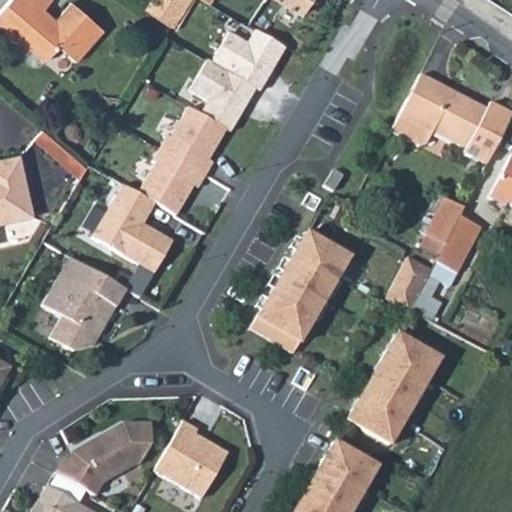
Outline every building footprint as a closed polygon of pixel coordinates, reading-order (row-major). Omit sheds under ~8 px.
[(0,31),(15,45),(18,42),(42,62),(55,47),(73,63),(100,32),(69,5),(55,21),(43,10),(51,0),(8,0),(0,9),(0,31)] [(169,28),(184,0),(149,0),(143,10),(169,28)] [(188,0),(184,0),(169,28),(171,29),(188,0)] [(275,0),(297,14),(306,0),(275,0)] [(144,38),(150,29),(144,26),(138,35),(144,38)] [(228,32),(211,62),(255,87),(259,90),(284,48),(255,31),(248,44),(228,32)] [(255,87),(211,62),(207,59),(189,89),(208,100),(199,114),(226,129),(230,131),(255,87)] [(419,77),(397,119),(390,133),(418,148),(426,146),(432,134),(464,151),(462,156),(482,167),(509,115),(488,104),(484,111),(455,96),(453,100),(442,95),(444,90),(419,77)] [(442,95),(453,100),(455,96),(444,90),(442,95)] [(159,148),(204,175),(212,162),(207,159),(226,129),(199,114),(187,106),(169,137),(166,135),(159,148)] [(45,127),(36,136),(77,178),(86,169),(45,127)] [(204,175),(159,148),(151,161),(154,163),(136,193),(153,203),(174,215),(192,185),(197,187),(204,175)] [(0,223),(1,222),(31,216),(18,154),(0,158),(0,223)] [(504,205),(511,208),(511,156),(510,155),(487,200),(503,208),(504,205)] [(341,176),(332,171),(322,187),(331,192),(341,176)] [(121,184),(90,237),(138,265),(123,290),(137,298),(171,241),(138,222),(141,216),(145,218),(153,203),(136,193),(121,184)] [(456,218),(462,207),(442,198),(423,236),(443,245),(456,218)] [(455,276),(479,230),(456,218),(443,245),(433,264),(455,276)] [(304,233),(249,329),(293,353),(347,258),(304,233)] [(430,271),(405,261),(385,302),(408,313),(430,271)] [(115,306),(58,273),(40,305),(59,316),(47,337),(70,351),(86,347),(92,336),(96,338),(115,306)] [(437,359),(394,335),(345,420),(388,445),(437,359)] [(181,422),(152,470),(199,497),(225,454),(193,435),(196,431),(181,422)] [(62,457),(53,473),(91,496),(99,482),(132,463),(137,464),(148,445),(149,424),(120,424),(70,453),(66,460),(62,457)] [(332,442),(291,511),(348,511),(375,467),(332,442)] [(89,511),(44,486),(29,511),(89,511)]
